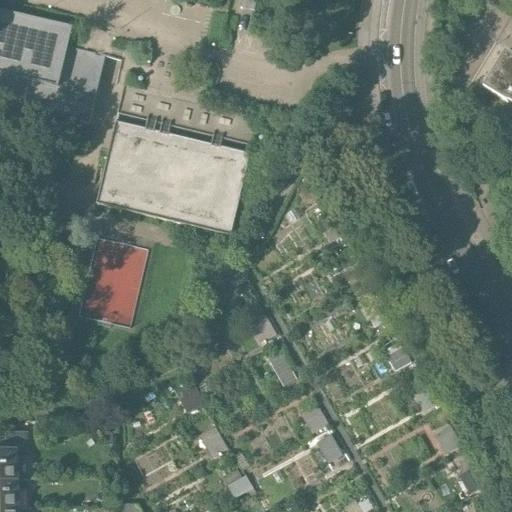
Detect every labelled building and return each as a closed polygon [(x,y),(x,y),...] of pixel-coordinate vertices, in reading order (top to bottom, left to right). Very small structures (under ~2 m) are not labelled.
[(0,0),(0,103),(91,125),(107,59),(69,49),(73,30),(0,13),(0,0)] [(511,56),(507,53),(484,89),(508,104),(509,103),(511,104),(511,56)] [(251,151),(117,122),(109,156),(98,206),(232,238),(251,151)] [(250,322),(264,344),(279,334),(265,313),(250,322)] [(285,386),(298,378),(283,353),(270,361),(285,386)] [(201,435),(213,458),(229,449),(217,426),(201,435)] [(340,457),(333,435),(320,440),(327,461),(340,457)] [(0,450),(0,479),(19,479),(18,450),(0,450)] [(235,496),(253,488),(247,475),(229,484),(235,496)] [(0,479),(0,507),(19,508),(19,479),(0,479)]
